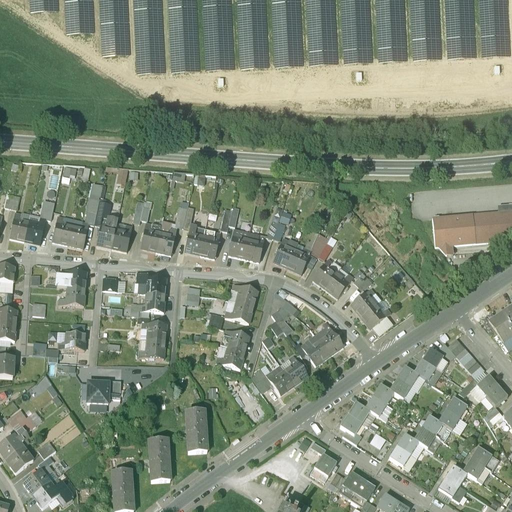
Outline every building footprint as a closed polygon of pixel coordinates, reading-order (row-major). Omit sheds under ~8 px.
[(75,172),(64,171),(63,180),(73,182),(75,172)] [(90,172),(83,171),(81,183),(87,185),(90,172)] [(128,173),(119,172),(116,187),(124,189),(128,173)] [(101,189),(92,187),(86,215),(89,216),(87,228),(93,229),(98,202),(101,189)] [(11,199),(5,197),(2,211),(8,212),(11,199)] [(18,201),(11,199),(8,212),(15,214),(18,201)] [(54,203),(48,202),(45,213),(52,215),(54,203)] [(105,203),(98,202),(93,229),(99,230),(101,223),(107,224),(110,209),(104,208),(105,203)] [(143,206),(136,205),(131,226),(138,227),(139,223),(142,211),(143,206)] [(148,212),(142,211),(139,223),(146,224),(148,212)] [(186,211),(185,213),(182,226),(189,228),(193,212),(186,211)] [(179,212),(174,230),(181,232),(182,226),(185,213),(179,212)] [(511,213),(431,222),(434,251),(511,242),(511,213)] [(229,222),(227,229),(233,231),(236,219),(229,218),(229,222)] [(63,221),(61,227),(55,225),(51,245),(66,248),(72,223),(63,221)] [(222,221),(219,234),(225,236),(227,229),(229,222),(222,221)] [(277,226),(271,242),(278,244),(285,224),(278,221),(277,226)] [(116,224),(109,222),(109,226),(106,225),(107,224),(101,223),(99,230),(95,249),(110,252),(116,227),(116,224)] [(27,227),(12,223),(8,242),(23,245),(27,227)] [(81,225),(72,223),(66,248),(81,251),(85,232),(80,231),(81,225)] [(271,224),(265,241),(271,242),(277,226),(271,224)] [(42,230),(27,227),(23,245),(38,248),(42,230)] [(125,229),(116,227),(110,252),(125,256),(129,237),(123,235),(125,229)] [(160,230),(145,227),(139,252),(154,256),(160,230)] [(170,232),(160,230),(154,256),(169,259),(173,240),(168,239),(169,233),(170,233),(170,232)] [(202,240),(187,237),(184,256),(198,259),(202,240)] [(311,254),(309,257),(317,261),(325,247),(328,243),(318,237),(313,247),(310,254),(311,254)] [(217,243),(202,240),(198,259),(213,262),(217,243)] [(246,243),(231,240),(227,259),(242,262),(246,243)] [(261,246),(246,243),(242,262),(257,265),(261,246)] [(285,250),(279,248),(272,266),(286,272),(296,248),(288,244),(285,250)] [(325,247),(317,261),(322,265),(331,250),(325,247)] [(310,254),(296,248),(286,272),(300,277),(309,257),(311,254),(310,254)] [(13,270),(0,268),(0,284),(12,285),(13,270)] [(336,278),(323,268),(312,284),(324,293),(336,278)] [(85,275),(61,273),(60,279),(56,279),(56,290),(66,291),(84,292),(85,275)] [(165,281),(150,280),(150,278),(136,277),(135,285),(140,285),(139,296),(146,297),(164,298),(165,281)] [(348,287),(336,278),(324,293),(337,303),(348,287)] [(361,278),(354,287),(357,290),(365,282),(361,278)] [(117,282),(102,281),(101,293),(123,295),(124,284),(117,284),(117,282)] [(365,282),(357,290),(362,295),(371,286),(365,282)] [(257,294),(240,289),(235,306),(253,310),(257,294)] [(84,292),(66,291),(65,307),(82,309),(84,292)] [(198,298),(186,296),(186,303),(198,305),(198,298)] [(164,298),(146,297),(145,308),(139,307),(138,312),(138,313),(149,314),(163,315),(164,298)] [(374,309),(365,297),(350,310),(360,322),(374,309)] [(287,304),(283,310),(292,318),(297,312),(287,304)] [(253,310),(235,306),(231,322),(248,327),(253,310)] [(384,321),(374,309),(360,322),(369,334),(384,321)] [(283,310),(276,314),(283,324),(292,318),(283,310)] [(511,310),(503,317),(511,330),(511,310)] [(16,313),(0,311),(0,327),(15,329),(16,313)] [(276,314),(271,318),(275,324),(278,328),(283,335),(286,338),(292,334),(283,324),(276,314)] [(223,320),(211,316),(210,322),(222,326),(223,320)] [(511,330),(503,317),(489,326),(504,347),(503,348),(508,355),(511,353),(511,352),(511,330)] [(148,320),(137,319),(137,326),(141,326),(141,332),(147,332),(148,326),(149,326),(149,320),(148,320)] [(222,326),(210,322),(208,329),(220,332),(222,326)] [(278,328),(275,324),(269,328),(277,339),(283,335),(278,328)] [(149,326),(148,326),(147,332),(141,332),(140,343),(165,345),(166,328),(149,326)] [(15,329),(0,327),(0,342),(10,343),(14,344),(15,329)] [(248,340),(225,333),(221,349),(227,351),(244,356),(248,340)] [(85,337),(65,336),(64,351),(84,353),(85,337)] [(331,336),(318,345),(328,361),(342,351),(331,336)] [(268,340),(261,344),(267,353),(274,349),(268,340)] [(165,345),(140,343),(139,354),(146,355),(145,360),(164,362),(165,345)] [(455,343),(446,351),(450,355),(459,348),(455,343)] [(328,361),(318,345),(304,356),(314,371),(328,361)] [(450,355),(446,351),(443,348),(438,352),(447,362),(452,357),(450,355)] [(463,352),(459,348),(450,355),(452,357),(454,360),(463,352)] [(244,356),(227,351),(222,367),(240,372),(244,356)] [(442,360),(428,352),(421,365),(440,377),(446,366),(440,363),(442,360)] [(467,356),(463,352),(454,360),(458,364),(467,356)] [(467,356),(458,364),(462,368),(472,361),(467,356)] [(5,360),(0,359),(0,379),(12,380),(13,360),(5,360)] [(472,361),(462,368),(466,373),(476,366),(472,361)] [(307,380),(296,365),(292,369),(288,364),(279,370),(293,390),(307,380)] [(440,377),(421,365),(413,376),(417,378),(432,388),(440,377)] [(75,367),(56,366),(56,374),(74,375),(75,367)] [(476,366),(466,373),(471,378),(479,370),(476,366)] [(293,390),(279,370),(260,384),(267,393),(272,389),(279,400),(293,390)] [(413,376),(404,370),(396,382),(410,390),(417,378),(413,376)] [(479,370),(471,378),(475,382),(483,374),(479,370)] [(259,376),(251,382),(262,397),(267,393),(260,384),(263,382),(259,376)] [(497,389),(487,379),(479,386),(475,389),(484,400),(497,389)] [(96,384),(87,384),(87,405),(108,406),(108,401),(108,383),(96,382),(96,384)] [(410,390),(396,382),(389,394),(393,396),(402,402),(410,390)] [(479,386),(475,382),(457,397),(462,400),(471,393),(475,389),(479,386)] [(108,383),(108,401),(120,401),(121,383),(108,383)] [(389,394),(380,388),(372,400),(385,408),(393,396),(389,394)] [(484,400),(480,405),(489,415),(494,411),(507,401),(497,389),(484,400)] [(385,408),(372,400),(364,412),(369,415),(378,420),(385,408)] [(466,410),(453,401),(445,413),(459,421),(466,410)] [(364,412),(355,406),(348,418),(361,427),(369,415),(364,412)] [(511,410),(502,419),(511,430),(511,429),(511,410)] [(494,411),(489,415),(485,419),(489,424),(498,416),(494,411)] [(20,413),(7,422),(13,431),(19,426),(26,421),(20,413)] [(459,421),(445,413),(438,425),(450,433),(451,433),(459,421)] [(204,414),(186,415),(187,436),(206,435),(204,414)] [(502,419),(498,416),(489,424),(493,428),(502,419)] [(361,427),(348,418),(340,430),(346,434),(354,439),(355,436),(361,427)] [(26,421),(19,426),(22,431),(26,436),(36,428),(28,419),(26,421)] [(438,425),(428,419),(420,431),(434,439),(442,445),(450,433),(438,425)] [(22,431),(0,448),(0,456),(2,459),(5,457),(8,462),(23,451),(19,446),(28,439),(26,436),(22,431)] [(434,439),(420,431),(413,443),(417,446),(426,451),(434,439)] [(354,439),(346,434),(342,440),(355,449),(361,440),(355,436),(354,439)] [(206,435),(187,436),(188,456),(207,455),(206,435)] [(381,452),(387,441),(376,435),(370,446),(381,452)] [(413,443),(403,437),(396,449),(410,458),(417,446),(413,443)] [(299,449),(305,454),(310,445),(304,441),(299,449)] [(167,443),(148,443),(150,466),(168,465),(167,443)] [(49,444),(38,453),(44,462),(49,458),(56,453),(49,444)] [(310,451),(322,458),(325,453),(313,446),(310,451)] [(410,458),(396,449),(388,461),(402,470),(405,464),(410,458)] [(498,463),(477,450),(469,462),(483,471),(490,475),(498,463)] [(23,451),(8,462),(12,467),(10,469),(16,476),(33,463),(32,463),(23,451)] [(49,458),(44,462),(38,467),(42,472),(54,464),(49,458)] [(336,467),(322,458),(313,472),(327,481),(336,467)] [(483,471),(469,462),(462,474),(466,476),(475,483),(483,471)] [(168,465),(150,466),(151,486),(169,484),(168,465)] [(462,474),(453,468),(445,480),(458,488),(466,476),(462,474)] [(324,486),(327,481),(313,472),(310,477),(324,486)] [(40,473),(23,486),(29,494),(31,492),(35,497),(49,486),(40,474),(41,474),(40,473)] [(130,474),(112,475),(113,496),(131,495),(130,474)] [(341,480),(336,476),(329,487),(334,490),(341,480)] [(361,484),(349,476),(345,482),(341,489),(343,491),(353,497),(361,484)] [(345,482),(341,480),(334,490),(339,493),(341,489),(345,482)] [(458,488),(445,480),(437,492),(458,505),(466,493),(458,488)] [(53,490),(49,486),(35,497),(38,502),(36,504),(42,511),(56,501),(63,510),(72,502),(72,499),(61,484),(53,490)] [(373,491),(361,484),(353,497),(364,504),(365,504),(373,491)] [(353,497),(343,491),(338,497),(349,504),(353,497)] [(132,511),(131,495),(113,496),(113,511),(132,511)] [(364,504),(353,497),(349,504),(360,510),(364,504)] [(391,511),(395,505),(383,498),(375,510),(375,511),(377,511),(391,511)] [(279,511),(301,511),(304,508),(287,499),(279,511)]
